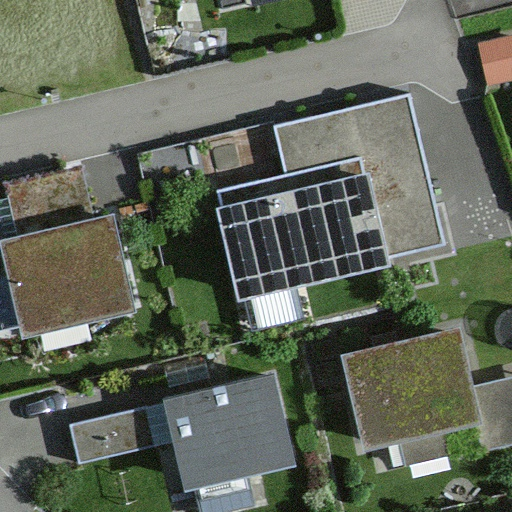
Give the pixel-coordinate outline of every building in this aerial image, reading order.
[(511,30),(478,39),(488,82),(511,76),(511,30)] [(286,187),(221,201),(242,292),(443,247),(410,98),(273,128),(286,187)] [(83,180),(0,197),(0,218),(14,282),(0,285),(0,338),(131,311),(111,218),(92,222),(83,180)] [(460,313),(339,342),(362,436),(473,410),(482,446),(511,438),(511,370),(476,379),(460,313)] [(287,461),(266,377),(76,424),(87,469),(176,447),(186,486),(287,461)]
